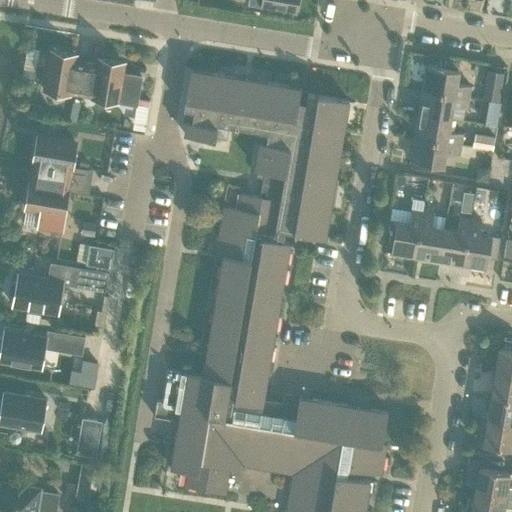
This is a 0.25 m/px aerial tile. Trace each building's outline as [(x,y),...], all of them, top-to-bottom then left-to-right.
[(250,0),(250,2),(258,3),(296,10),(298,0),(250,0)] [(82,94),(88,62),(76,60),(77,54),(53,50),(47,89),(70,93),(70,92),(82,94)] [(123,72),(124,62),(101,58),(100,64),(88,62),(82,94),(94,96),(94,97),(138,104),(143,76),(123,72)] [(445,68),(459,70),(460,61),(446,59),(445,68)] [(468,96),(470,85),(457,83),(459,70),(445,68),(425,65),(421,89),(468,96)] [(292,200),(287,230),(326,237),(350,99),(302,91),(303,86),(192,67),(185,108),(190,109),(186,132),(217,138),(219,123),(264,130),(257,168),(270,170),(267,191),(277,193),(277,198),(292,200)] [(500,101),(503,80),(505,72),(488,70),(484,98),(500,101)] [(466,107),(468,96),(421,89),(418,112),(451,118),(453,105),(466,107)] [(502,102),(491,100),(487,124),(498,125),(502,102)] [(449,131),(451,118),(418,112),(414,136),(460,143),(462,133),(449,131)] [(494,150),(496,136),(476,133),(474,147),(494,150)] [(35,159),(33,171),(72,178),(74,164),(78,142),(39,136),(35,159)] [(458,155),(460,143),(414,136),(410,160),(443,165),(445,152),(458,155)] [(477,165),(498,168),(500,157),(479,153),(477,165)] [(479,179),(490,180),(491,170),(486,169),(480,174),(479,179)] [(27,207),(24,224),(41,227),(63,230),(69,192),(72,178),(33,171),(31,183),(27,207)] [(427,188),(429,178),(429,177),(405,173),(404,184),(427,188)] [(511,175),(497,173),(491,200),(511,204),(511,198),(511,175)] [(292,200),(277,198),(243,192),(240,207),(225,205),(217,253),(225,254),(204,373),(168,367),(163,399),(158,398),(155,415),(180,419),(172,466),(189,469),(186,485),(226,492),(231,465),(245,468),(246,459),(294,467),(348,475),(349,468),(382,474),(387,443),(383,443),(389,410),(301,395),(298,408),(264,402),(292,241),(285,240),(287,230),(292,200)] [(464,192),(463,199),(473,201),(474,194),(464,192)] [(423,210),(422,210),(411,208),(409,222),(396,220),(391,253),(415,257),(423,210)] [(444,228),(443,228),(431,226),(433,212),(423,210),(415,257),(439,261),(444,228)] [(470,218),(469,218),(457,216),(455,230),(444,228),(439,261),(463,265),(470,218)] [(487,268),(492,236),(478,233),(480,220),(470,218),(463,265),(487,268)] [(87,221),(85,233),(97,235),(99,223),(87,221)] [(92,245),(88,263),(111,267),(114,249),(92,245)] [(21,271),(20,280),(18,279),(14,282),(13,292),(15,295),(17,295),(16,304),(60,312),(66,282),(107,289),(110,271),(54,262),(52,276),(21,271)] [(111,292),(83,285),(77,307),(105,314),(111,292)] [(0,338),(0,350),(2,351),(0,360),(42,367),(46,348),(48,336),(6,328),(4,338),(1,337),(0,338)] [(48,336),(46,348),(83,354),(86,336),(49,329),(48,336)] [(511,349),(500,347),(495,371),(511,374),(511,349)] [(511,398),(511,374),(495,371),(491,395),(511,398)] [(48,397),(6,390),(4,400),(2,399),(0,400),(0,411),(2,411),(0,421),(42,429),(48,397)] [(511,398),(491,395),(487,419),(511,423),(511,398)] [(102,421),(83,418),(77,452),(96,455),(102,421)] [(511,448),(511,423),(487,419),(483,443),(511,448)] [(78,495),(97,498),(103,466),(85,463),(80,485),(69,483),(67,497),(78,499),(78,495)] [(479,466),(475,491),(506,496),(511,497),(511,488),(507,488),(510,472),(479,466)] [(365,511),(371,479),(348,475),(294,467),(286,511),(365,511)] [(0,495),(0,511),(37,511),(38,511),(56,511),(60,493),(41,490),(41,487),(29,485),(30,479),(12,476),(11,482),(3,481),(0,495)] [(475,491),(471,511),(503,511),(504,505),(511,506),(511,497),(506,496),(475,491)]
